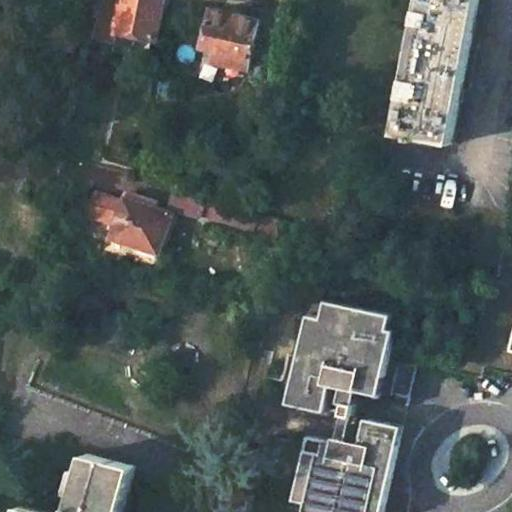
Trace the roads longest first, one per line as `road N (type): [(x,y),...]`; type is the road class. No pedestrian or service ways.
road 1 (unknown): [(502,0),(479,152),(458,170),(408,163)]
road 2 (unknown): [(181,511),(158,458),(16,422)]
road 3 (residential): [(511,429),(488,412),(439,426),(417,466),(427,496)]
